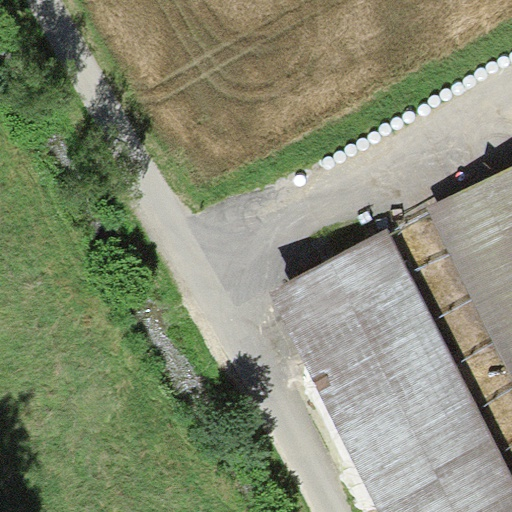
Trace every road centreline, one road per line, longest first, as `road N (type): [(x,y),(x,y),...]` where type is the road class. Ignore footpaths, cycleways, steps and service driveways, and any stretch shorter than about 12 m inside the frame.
road 1 (track): [(312,511),(30,0)]
road 2 (unknown): [(218,339),(511,154)]
